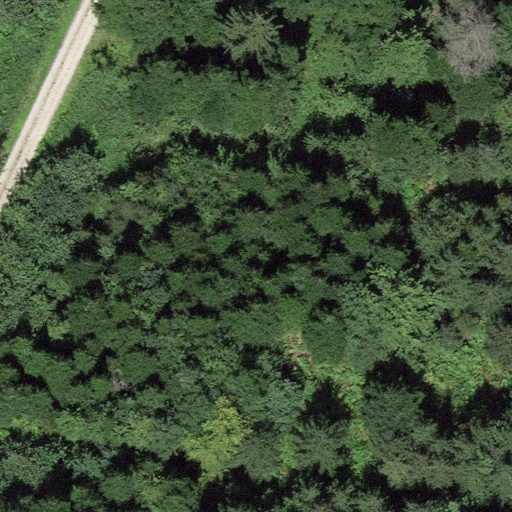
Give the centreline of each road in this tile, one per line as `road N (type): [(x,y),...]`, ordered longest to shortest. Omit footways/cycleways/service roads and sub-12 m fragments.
road 1 (track): [(0,414),(250,485),(511,509)]
road 2 (track): [(88,0),(0,190)]
